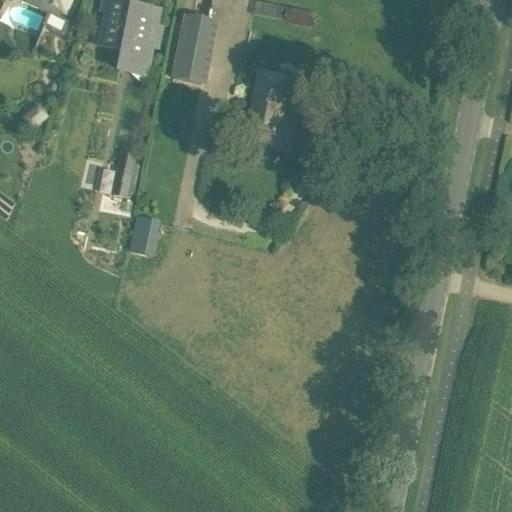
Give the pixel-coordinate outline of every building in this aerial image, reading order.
[(44,0),(42,6),(65,16),(71,0),(44,0)] [(106,13),(103,29),(110,31),(106,49),(131,54),(129,67),(147,71),(152,49),(157,50),(161,30),(156,29),(159,14),(133,8),(134,0),(105,0),(104,4),(111,6),(110,13),(106,13)] [(457,11),(456,19),(463,21),(465,13),(457,11)] [(182,17),(169,80),(202,86),(214,23),(182,17)] [(237,119),(234,137),(236,141),(246,143),(246,144),(289,153),(294,126),(279,123),(287,81),(260,75),(252,117),(251,117),(251,119),(241,117),(237,119)] [(43,133),(60,121),(45,103),(29,115),(43,133)] [(135,156),(121,153),(114,186),(128,190),(135,156)] [(138,244),(146,227),(117,212),(108,230),(138,244)]
